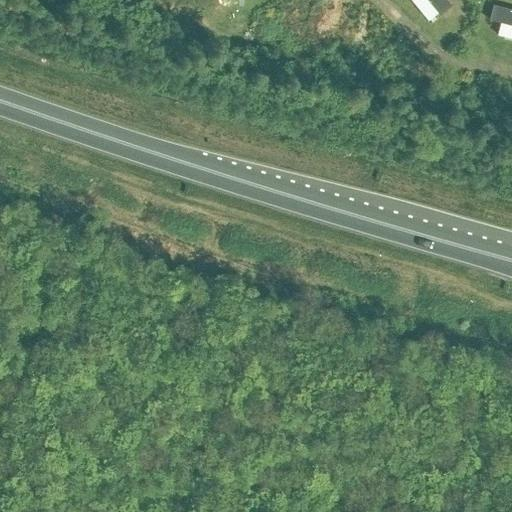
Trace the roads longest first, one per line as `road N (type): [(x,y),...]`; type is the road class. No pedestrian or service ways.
road 1 (trunk): [(511,260),(0,103)]
road 2 (track): [(511,73),(457,68),(378,0)]
